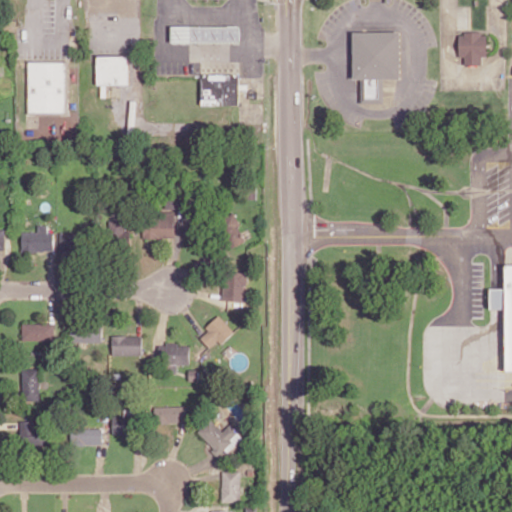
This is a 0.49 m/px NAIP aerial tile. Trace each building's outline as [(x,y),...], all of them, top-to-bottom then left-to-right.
[(240,43),(241,26),(172,25),(171,42),(240,43)] [(353,31),(353,77),(363,77),(363,96),(377,96),(377,77),(398,77),(398,31),(353,31)] [(459,57),(464,57),(464,65),(482,65),(482,56),(487,56),(486,32),(459,33),(459,57)] [(97,85),(104,85),(104,84),(129,85),(130,56),(97,55),(97,85)] [(28,112),(65,112),(66,62),(29,61),(28,112)] [(239,75),(202,74),(201,105),(239,105),(239,75)] [(240,212),(223,211),(222,245),(240,245),(240,212)] [(175,237),(174,212),(143,213),(143,238),(175,237)] [(22,231),(22,250),(53,251),(53,232),(47,232),(48,224),(38,224),(38,232),(22,231)] [(511,263),(505,264),(505,288),(490,288),(490,308),(506,308),(506,371),(511,370),(511,263)] [(247,272),(223,272),(222,301),(246,301),(247,272)] [(210,348),(218,340),(221,344),(234,331),(220,316),(199,335),(210,348)] [(55,341),(55,323),(22,323),(22,340),(55,341)] [(69,325),(69,341),(102,342),(102,326),(69,325)] [(112,354),(142,355),(142,336),(113,335),(112,354)] [(190,344),(159,343),(159,363),(189,364),(190,344)] [(40,399),(39,369),(22,370),(23,399),(40,399)] [(155,406),(155,424),(187,423),(187,405),(155,406)] [(125,417),(113,417),(113,432),(134,433),(135,411),(125,410),(125,417)] [(220,455),(238,437),(214,414),(196,433),(220,455)] [(23,443),(45,444),(46,422),(24,421),(23,443)] [(103,427),(71,427),(71,445),(103,445),(103,427)] [(222,470),(222,501),(241,500),(241,470),(222,470)]
